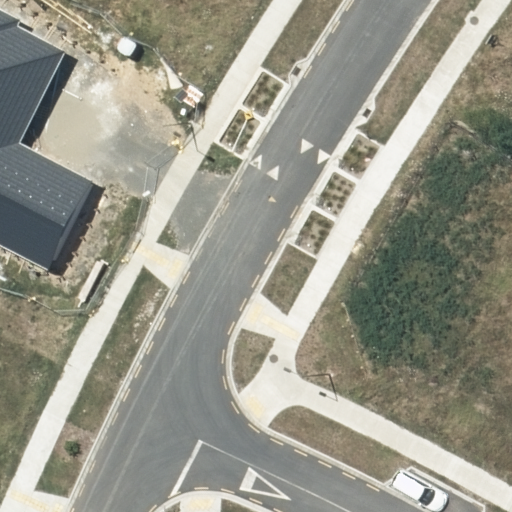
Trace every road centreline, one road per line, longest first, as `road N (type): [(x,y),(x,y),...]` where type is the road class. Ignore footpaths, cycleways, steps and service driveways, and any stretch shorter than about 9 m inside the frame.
road 1 (residential): [(436,0),(257,245),(158,410)]
road 2 (residential): [(354,511),(158,410)]
